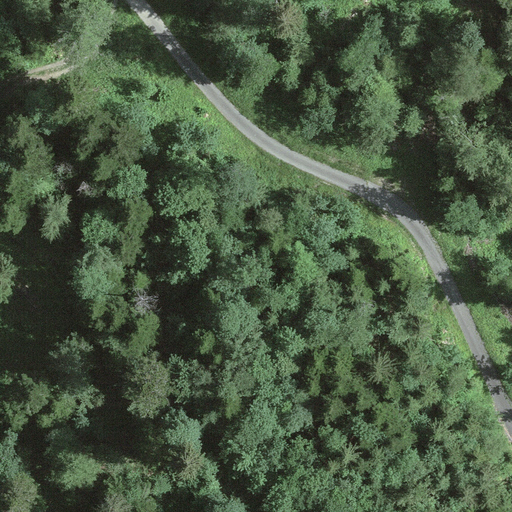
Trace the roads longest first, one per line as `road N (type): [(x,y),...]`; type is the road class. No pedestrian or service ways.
road 1 (unclassified): [(131,0),(235,118),(289,158),(384,199),(425,239),(511,418)]
road 2 (track): [(0,115),(13,93),(44,71),(83,57),(111,0)]
